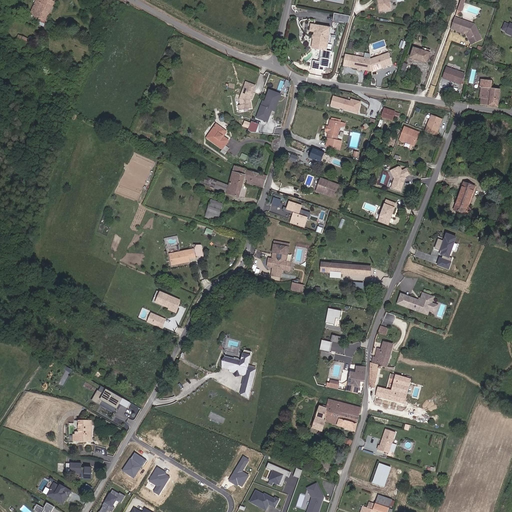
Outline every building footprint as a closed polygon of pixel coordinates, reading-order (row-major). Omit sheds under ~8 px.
[(38,22),(45,25),(54,3),(46,0),(36,0),(31,15),(39,18),(38,22)] [(377,0),(380,11),(390,9),(388,0),(377,0)] [(334,20),(351,22),(351,15),(335,13),(334,20)] [(469,23),(453,17),(450,28),(459,32),(461,30),(463,31),(463,33),(465,34),(466,34),(468,33),(470,26),(469,23)] [(326,26),(311,23),(309,31),(315,32),(314,35),(314,38),(313,39),(311,47),(312,48),(322,50),(326,26)] [(473,24),(469,23),(470,26),(468,33),(466,34),(465,34),(467,39),(478,34),(473,24)] [(504,23),(502,30),(506,31),(506,33),(511,34),(511,23),(509,23),(509,24),(504,23)] [(17,40),(26,44),(29,38),(20,34),(17,40)] [(480,39),(478,34),(467,39),(470,44),(480,39)] [(429,55),(413,51),(410,61),(426,65),(429,55)] [(392,66),(388,55),(370,62),(352,58),(350,69),(371,73),(392,66)] [(464,73),(446,67),(442,78),(451,81),(452,80),(454,81),(454,82),(460,84),(464,73)] [(480,105),(496,107),(498,90),(490,89),(491,79),(488,79),(488,81),(480,81),(479,87),(481,87),(479,98),(481,98),(480,105)] [(249,100),(254,89),(244,85),(239,99),(240,105),(246,104),(247,109),(251,108),(249,100)] [(273,110),(279,94),(269,90),(268,92),(274,94),(272,98),(274,102),(271,110),(273,110)] [(266,121),(271,110),(274,102),(272,98),(274,94),(268,92),(263,107),(261,106),(256,117),(266,121)] [(357,114),(360,103),(351,101),(350,103),(338,99),(335,108),(357,114)] [(384,111),(381,119),(391,122),(394,115),(384,111)] [(436,133),(441,121),(431,116),(424,133),(436,137),(437,133),(436,133)] [(257,133),(260,123),(252,120),(249,130),(257,133)] [(330,121),(328,128),(327,132),(326,135),(327,136),(326,139),(327,139),(325,148),(339,151),(341,142),(336,141),(340,123),(330,121)] [(220,135),(223,131),(216,126),(206,138),(222,150),(224,146),(228,141),(223,137),(220,135)] [(404,129),(400,140),(415,146),(419,135),(404,129)] [(229,150),(224,146),(222,150),(219,153),(224,156),(229,150)] [(315,148),(311,158),(323,162),(327,152),(315,148)] [(216,182),(214,189),(225,194),(237,198),(244,178),(248,180),(247,183),(262,187),(266,177),(246,172),(247,170),(235,167),(229,187),(216,182)] [(391,190),(400,193),(402,187),(402,186),(403,183),(404,182),(405,180),(404,179),(409,177),(406,171),(402,173),(400,169),(398,169),(390,173),(394,180),(391,190)] [(489,182),(495,184),(499,176),(493,173),(489,182)] [(207,187),(209,180),(201,176),(198,183),(207,187)] [(340,186),(320,177),(315,189),(336,198),(340,186)] [(214,189),(216,182),(209,180),(207,187),(214,189)] [(452,209),(463,213),(473,186),(462,182),(452,209)] [(212,203),(213,199),(206,197),(202,207),(206,209),(203,218),(216,222),(221,206),(212,203)] [(281,200),(274,198),(271,204),(278,207),(281,200)] [(302,205),(289,201),(286,210),(293,212),(289,223),(304,227),(307,217),(310,218),(311,212),(300,209),(302,205)] [(386,202),(378,223),(388,226),(395,206),(386,202)] [(447,258),(454,238),(445,235),(442,242),(437,240),(433,249),(439,251),(441,252),(440,255),(441,256),(440,260),(438,259),(436,265),(447,269),(451,259),(447,258)] [(289,246),(275,244),(273,254),(276,254),(277,247),(286,249),(284,256),(287,256),(286,257),(287,257),(289,246)] [(290,272),(291,265),(285,264),(286,262),(283,262),(284,260),(286,260),(286,257),(287,256),(284,256),(286,249),(277,247),(276,254),(275,257),(273,256),(272,260),(275,260),(274,262),(269,261),(268,268),(273,269),(272,273),(281,274),(282,271),(290,272)] [(193,251),(170,256),(172,266),(189,263),(189,260),(195,259),(193,251)] [(372,276),(373,266),(323,263),(322,273),(331,273),(341,274),(372,276)] [(302,292),(304,284),(293,282),(291,290),(302,292)] [(161,292),(156,302),(169,308),(169,310),(176,313),(178,308),(176,307),(177,305),(178,306),(180,301),(161,292)] [(429,311),(431,305),(430,304),(432,298),(421,294),(419,302),(408,298),(407,300),(399,297),(396,305),(426,316),(428,310),(429,311)] [(334,325),(336,317),(341,319),(343,311),(329,308),(326,322),(334,325)] [(153,326),(157,317),(152,314),(148,323),(153,326)] [(161,329),(165,320),(157,317),(153,326),(161,329)] [(380,333),(387,335),(389,329),(382,326),(380,333)] [(329,352),(332,342),(322,340),(319,350),(329,352)] [(388,367),(394,344),(385,341),(383,350),(379,349),(377,357),(374,356),(373,362),(372,362),(370,387),(376,388),(380,368),(383,366),(388,367)] [(245,366),(250,351),(242,349),(239,359),(223,355),(220,366),(228,368),(228,369),(232,371),(234,370),(234,368),(237,369),(236,370),(237,372),(243,374),(241,382),(249,384),(253,369),(245,366)] [(359,382),(363,382),(365,368),(356,366),(355,373),(349,372),(346,390),(358,392),(359,382)] [(93,371),(89,377),(96,381),(100,376),(93,371)] [(380,386),(377,397),(406,404),(413,379),(397,374),(396,376),(391,375),(389,383),(385,382),(383,387),(380,386)] [(245,398),(249,384),(241,382),(237,394),(245,398)] [(121,399),(104,389),(101,393),(98,391),(92,400),(98,404),(101,400),(115,408),(118,404),(121,399)] [(126,409),(129,404),(121,399),(118,404),(126,409)] [(362,407),(330,399),(328,409),(321,407),(315,430),(323,435),(328,422),(357,432),(362,407)] [(115,408),(101,400),(98,404),(112,413),(115,408)] [(91,440),(92,421),(75,421),(74,440),(91,440)] [(392,432),(382,429),(377,446),(376,446),(375,450),(386,453),(392,432)] [(141,467),(144,461),(132,454),(121,472),(132,479),(140,467),(141,467)] [(242,456),(239,460),(227,481),(231,483),(232,482),(237,485),(241,487),(247,476),(240,471),(247,459),(242,456)] [(281,480),(283,476),(287,478),(289,472),(267,462),(265,467),(271,470),(267,480),(280,486),(282,481),(281,480)] [(386,487),(393,468),(381,464),(374,483),(386,487)] [(79,466),(65,465),(64,474),(69,474),(80,475),(79,480),(90,481),(90,470),(80,469),(78,469),(79,466)] [(158,495),(168,477),(163,474),(160,472),(161,471),(155,468),(147,481),(156,486),(152,492),(158,495)] [(301,471),(296,468),(293,477),(298,479),(301,471)] [(58,488),(53,485),(46,497),(61,506),(66,497),(61,494),(64,490),(59,487),(58,488)] [(318,511),(323,499),(316,486),(307,491),(312,500),(308,511),(318,511)] [(69,493),(64,490),(61,494),(66,497),(67,498),(69,493)] [(108,511),(111,507),(115,501),(119,504),(124,496),(119,493),(118,494),(111,490),(109,494),(108,494),(101,506),(102,506),(98,511),(97,511),(109,511),(108,511)] [(273,508),(277,500),(274,498),(273,499),(263,494),(262,495),(254,491),(248,502),(257,507),(258,504),(266,508),(268,504),(270,505),(269,506),(273,508)] [(378,511),(390,511),(394,500),(380,495),(377,504),(371,502),(369,508),(363,506),(361,511),(377,511),(378,511)]
